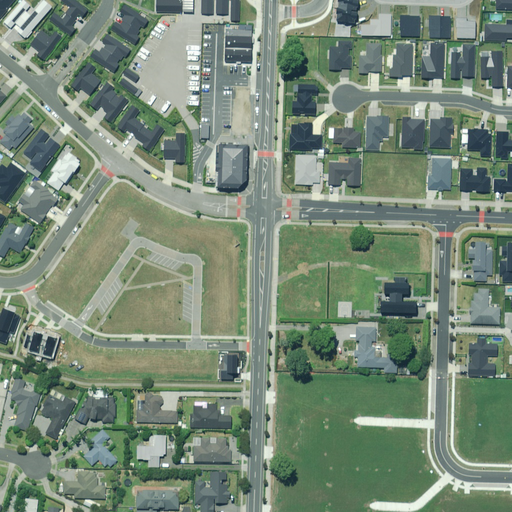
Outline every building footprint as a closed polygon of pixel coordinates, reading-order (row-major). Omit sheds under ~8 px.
[(0,0),(0,19),(16,0),(0,0)] [(55,13),(50,20),(70,36),(74,31),(71,28),(76,23),(74,21),(78,15),(81,17),(87,10),(74,0),(61,0),(61,1),(71,9),(66,15),(67,16),(64,20),(55,13)] [(416,27),(434,0),(435,0),(438,2),(437,4),(444,9),(447,5),(462,14),(466,7),(463,5),(466,1),(464,0),(416,0),(404,18),(416,27)] [(511,0),(496,0),(496,9),(511,9),(511,0)] [(22,1),(4,23),(11,29),(15,23),(20,28),(16,33),(24,40),(52,8),(44,1),(31,17),(26,13),(30,8),(22,1)] [(184,3),(157,2),(156,15),(184,16),(184,3)] [(213,2),(203,2),(203,16),(213,16),(213,2)] [(229,2),(218,2),(217,16),(229,17),(229,2)] [(150,25),(127,8),(123,14),(128,17),(121,26),(116,22),(112,29),(135,46),(139,40),(137,39),(145,28),(147,30),(150,25)] [(398,37),(398,24),(382,24),(382,36),(398,37)] [(511,25),(485,25),(484,40),(506,41),(507,38),(511,38),(511,25)] [(249,32),(221,31),(220,56),(248,57),(249,32)] [(38,56),(45,62),(63,40),(55,34),(51,40),(42,32),(31,44),(41,52),(38,56)] [(130,51),(107,36),(103,42),(107,45),(101,54),(96,51),(91,58),(114,73),(118,67),(125,57),(126,57),(130,51)] [(338,47),(330,47),(329,71),(341,71),(341,68),(351,68),(351,56),(349,56),(349,49),(351,49),(352,42),(338,42),(338,47)] [(473,77),(472,43),(462,43),(462,49),(450,50),(451,75),(460,75),(460,73),(464,73),(464,77),(473,77)] [(381,56),(381,44),(367,44),(367,57),(359,56),(359,74),(368,74),(368,73),(381,73),(382,56),(381,56)] [(443,79),(444,44),(431,44),(430,57),(423,57),(422,79),(433,79),(433,78),(443,79)] [(412,76),(413,45),(397,45),(397,56),(394,56),(393,70),(390,70),(390,78),(401,78),(402,76),(412,76)] [(503,87),(502,52),(492,52),(492,59),(481,59),(481,78),(490,78),(490,76),(492,76),(492,87),(503,87)] [(90,66),(72,90),(79,94),(83,89),(91,94),(100,83),(92,77),(97,71),(90,66)] [(113,126),(128,103),(121,99),(119,100),(111,95),(114,90),(106,85),(91,108),(97,113),(99,109),(109,116),(106,121),(113,126)] [(292,101),(292,114),(315,115),(315,102),(312,102),(312,95),(317,95),(317,87),(316,87),(316,85),(299,85),(299,95),(297,95),(297,101),(292,101)] [(149,155),(164,132),(158,128),(153,136),(144,130),(145,128),(135,121),(140,113),(132,108),(116,132),(123,137),(126,131),(137,138),(136,140),(145,147),(143,150),(149,155)] [(13,147),(15,149),(33,128),(29,124),(31,121),(23,114),(21,117),(18,115),(15,119),(12,117),(5,125),(8,127),(4,132),(7,135),(0,142),(9,151),(13,147)] [(423,117),(403,115),(401,145),(412,146),(412,148),(421,148),(422,139),(423,117)] [(377,118),(367,117),(366,150),(379,151),(379,142),(382,142),(382,137),(388,137),(389,117),(377,116),(377,118)] [(441,120),(431,120),(429,147),(450,148),(451,134),(453,134),(454,125),(452,125),(452,118),(441,118),(441,120)] [(309,119),(298,119),(297,130),(289,130),(288,145),(311,146),(311,144),(319,145),(319,131),(309,130),(309,119)] [(342,148),(360,148),(360,133),(354,133),(354,129),(343,129),(334,129),(333,143),(342,143),(342,148)] [(474,130),(468,130),(467,150),(481,151),(480,156),(490,157),(491,134),(488,134),(488,130),(474,130)] [(511,141),(508,141),(508,133),(497,133),(496,156),(501,157),(501,159),(507,159),(508,152),(511,152),(511,141)] [(184,166),(184,136),(176,136),(176,142),(165,142),(164,159),(176,159),(176,165),(184,166)] [(245,143),(215,142),(215,179),(245,180),(245,171),(241,171),(241,162),(245,162),(245,157),(240,157),(240,148),(245,148),(245,143)] [(417,153),(405,153),(404,163),(417,164),(417,153)] [(47,184),(58,191),(63,184),(66,186),(79,166),(77,165),(80,162),(68,154),(63,162),(60,160),(52,172),(54,174),(47,184)] [(316,157),(296,156),(295,185),(313,185),(313,183),(319,183),(320,171),(316,171),(316,157)] [(360,187),(361,158),(349,158),(349,163),(329,162),(328,186),(341,186),(341,179),(348,180),(348,187),(360,187)] [(452,159),(433,159),(432,176),(429,176),(428,190),(450,191),(452,159)] [(0,189),(0,199),(5,203),(25,174),(11,164),(7,169),(2,165),(0,168),(0,167),(0,186),(1,188),(0,189)] [(511,164),(508,164),(508,181),(494,180),(494,192),(506,193),(506,191),(511,191),(511,164)] [(460,169),(459,191),(472,192),(472,190),(476,190),(476,192),(489,192),(490,178),(486,178),(486,169),(477,168),(477,176),(472,176),(472,170),(460,169)] [(20,211),(40,224),(46,216),(46,215),(52,206),(53,207),(58,200),(52,196),(54,194),(35,182),(25,196),(23,195),(18,202),(24,206),(20,211)] [(9,223),(0,238),(0,256),(3,258),(9,248),(20,254),(25,244),(26,244),(30,238),(29,238),(34,229),(26,225),(19,237),(15,234),(18,228),(9,223)] [(502,276),(502,282),(511,282),(511,243),(507,244),(507,247),(502,247),(502,257),(507,257),(506,262),(500,261),(499,276),(502,276)] [(474,273),(474,281),(486,282),(486,276),(492,276),(492,251),(485,251),(485,245),(475,244),(475,250),(469,250),(468,259),(474,259),(474,262),(472,262),(472,273),(474,273)] [(381,305),(380,315),(415,316),(416,304),(401,304),(401,296),(408,296),(408,286),(404,286),(405,279),(395,279),(395,286),(381,286),(381,296),(390,297),(390,305),(381,305)] [(471,314),(470,324),(499,325),(500,308),(488,308),(489,290),(479,290),(478,294),(474,294),(474,302),(471,302),(471,309),(470,309),(469,314),(471,314)] [(15,334),(22,314),(15,312),(17,306),(4,302),(2,307),(0,306),(0,320),(1,321),(0,322),(0,341),(8,344),(12,333),(15,334)] [(397,374),(398,357),(387,357),(388,354),(375,353),(375,349),(372,349),(373,342),(376,342),(376,328),(356,327),(355,342),(360,342),(360,345),(358,345),(358,351),(354,351),(354,358),(358,358),(357,367),(385,369),(384,374),(397,374)] [(468,364),(468,376),(495,377),(495,365),(487,364),(487,356),(497,357),(497,345),(486,345),(486,340),(477,340),(477,344),(469,344),(468,356),(472,356),(472,364),(468,364)] [(236,357),(226,356),(225,374),(235,375),(236,357)] [(10,398),(16,400),(20,407),(14,427),(28,431),(41,393),(24,388),(26,381),(16,378),(10,398)] [(88,416),(90,417),(97,419),(103,419),(103,422),(114,422),(115,416),(116,416),(117,405),(115,405),(115,398),(108,398),(108,390),(96,390),(96,397),(87,396),(75,418),(85,423),(88,416)] [(137,408),(137,421),(179,422),(179,409),(161,408),(161,404),(164,402),(164,397),(161,394),(155,394),(152,391),(148,391),(146,394),(145,402),(143,402),(143,408),(137,408)] [(66,397),(63,401),(57,398),(56,400),(48,396),(42,407),(43,408),(41,411),(42,414),(49,417),(49,416),(53,418),(46,433),(57,439),(75,401),(66,397)] [(207,403),(207,408),(203,407),(203,406),(194,406),(193,414),(189,414),(189,427),(231,428),(231,416),(221,415),(221,404),(207,403)] [(110,437),(103,429),(89,442),(94,448),(84,456),(92,465),(99,459),(106,466),(108,464),(110,467),(117,460),(103,443),(110,437)] [(166,436),(155,435),(155,446),(137,446),(137,459),(150,459),(150,467),(160,467),(160,455),(166,456),(166,436)] [(227,438),(217,438),(217,442),(211,442),(211,438),(201,438),(201,445),(194,445),(194,461),(231,461),(231,446),(227,446),(227,438)] [(230,472),(212,471),(212,481),(207,481),(196,481),(195,504),(201,504),(201,511),(214,511),(215,502),(229,503),(230,472)] [(98,472),(79,472),(78,481),(65,481),(65,493),(75,494),(75,498),(106,498),(106,485),(97,485),(98,472)] [(155,509),(178,509),(178,490),(137,490),(137,509),(150,509),(150,511),(137,510),(136,511),(158,511),(155,511),(155,509)] [(37,511),(38,500),(25,498),(24,511),(37,511)] [(94,501),(86,499),(85,505),(92,507),(94,501)]
